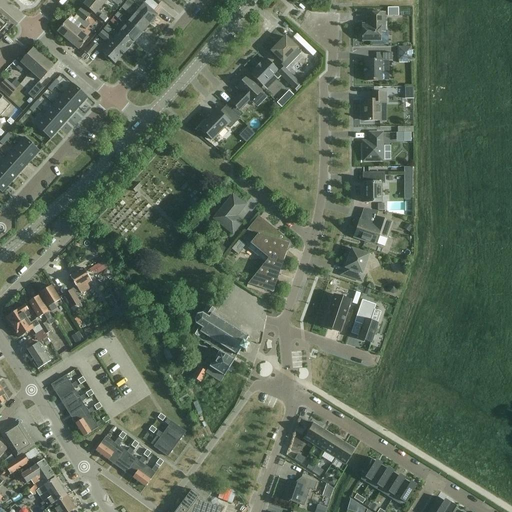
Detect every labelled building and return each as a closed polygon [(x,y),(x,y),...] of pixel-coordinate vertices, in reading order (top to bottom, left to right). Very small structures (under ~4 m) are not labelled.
[(87,0),(84,5),(95,14),(104,4),(99,0),(87,0)] [(128,0),(125,3),(149,24),(150,23),(152,23),(156,20),(155,18),(157,15),(144,3),(140,8),(133,2),(134,0),(128,0)] [(133,17),(129,21),(142,33),(149,24),(125,3),(122,8),(133,17)] [(58,32),(68,41),(78,29),(81,25),(85,21),(90,14),(81,7),(76,14),(79,17),(73,25),(67,20),(58,32)] [(397,9),(386,9),(387,17),(397,17),(397,9)] [(142,33),(129,21),(122,16),(118,12),(115,16),(125,25),(121,31),(134,42),(142,33)] [(362,33),(360,34),(360,38),(362,40),(362,41),(372,41),(372,45),(388,45),(388,32),(384,32),(384,13),(366,13),(366,24),(362,24),(362,33)] [(99,17),(104,22),(107,18),(102,14),(99,17)] [(85,21),(81,25),(86,29),(90,24),(85,21)] [(108,24),(102,31),(107,35),(113,29),(108,24)] [(88,38),(78,29),(68,41),(79,50),(88,38)] [(126,51),(113,40),(102,31),(98,35),(109,44),(102,52),(115,63),(126,51)] [(121,31),(113,40),(126,51),(134,42),(134,43),(134,42),(121,31)] [(283,63),(297,48),(285,37),(271,51),(283,63)] [(93,42),(85,52),(90,56),(98,47),(93,42)] [(411,60),(411,47),(398,47),(398,60),(411,60)] [(30,72),(43,57),(34,49),(20,64),(16,68),(21,72),(25,67),(30,72)] [(365,81),(381,81),(381,61),(392,60),(392,53),(376,53),(376,60),(365,60),(365,68),(365,73),(365,81)] [(53,66),(43,57),(30,72),(40,80),(53,66)] [(277,80),(281,76),(295,90),(300,84),(283,67),(279,72),(266,59),(260,65),(259,64),(255,68),(256,68),(250,74),(262,86),(273,75),(277,80)] [(262,91),(261,91),(260,89),(247,76),(236,88),(240,92),(231,102),(234,105),(240,111),(249,101),(251,102),(262,91)] [(11,85),(5,80),(0,85),(0,89),(9,97),(20,84),(15,80),(11,85)] [(44,87),(38,82),(27,94),(33,99),(44,87)] [(73,83),(63,94),(79,108),(88,97),(73,83)] [(404,87),(405,99),(413,99),(413,87),(404,87)] [(289,91),(277,103),(281,107),(286,102),(290,98),(293,95),(289,91)] [(364,121),(380,121),(379,102),(385,102),(385,93),(369,93),(369,100),(362,100),(363,109),(364,109),(364,121)] [(0,115),(1,116),(11,104),(0,94),(0,115)] [(63,94),(54,104),(69,118),(79,108),(63,94)] [(54,104),(44,115),(60,129),(69,118),(54,104)] [(230,109),(226,105),(219,112),(217,110),(206,122),(204,120),(198,126),(212,140),(227,125),(230,128),(239,119),(239,118),(230,109)] [(234,105),(230,109),(239,118),(243,114),(240,111),(234,105)] [(44,115),(35,125),(50,139),(60,129),(44,115)] [(363,161),(382,161),(382,133),(370,133),(370,142),(363,142),(363,161)] [(24,137),(15,148),(30,162),(40,151),(24,137)] [(15,148),(6,158),(21,172),(30,162),(15,148)] [(6,158),(0,164),(0,171),(12,182),(21,172),(6,158)] [(0,171),(0,190),(2,193),(12,182),(0,171)] [(363,203),(381,203),(381,183),(384,183),(384,173),(368,173),(368,183),(363,183),(363,203)] [(141,186),(137,182),(131,188),(135,192),(141,186)] [(239,212),(245,205),(233,195),(214,218),(232,233),(243,221),(236,215),(238,211),(239,212)] [(268,258),(285,238),(258,216),(247,230),(259,235),(250,243),(268,258)] [(353,237),(374,244),(377,234),(387,238),(392,222),(375,217),(373,224),(359,220),(353,237)] [(407,223),(403,228),(409,232),(413,227),(407,223)] [(268,258),(248,284),(273,292),(285,253),(293,244),(285,238),(268,258)] [(239,239),(232,249),(238,254),(246,245),(239,239)] [(220,244),(212,253),(219,259),(227,249),(220,244)] [(341,275),(361,281),(364,274),(361,273),(365,262),(367,261),(368,258),(367,256),(368,255),(352,249),(345,267),(344,267),(341,275)] [(94,267),(90,269),(92,272),(96,270),(98,273),(106,268),(102,263),(102,262),(94,267)] [(77,296),(81,294),(90,288),(87,283),(91,281),(84,268),(70,276),(76,287),(72,289),(64,295),(72,308),(81,302),(77,296)] [(393,294),(397,292),(399,288),(397,284),(393,282),(389,284),(387,288),(389,292),(393,294)] [(119,285),(113,289),(119,298),(128,313),(134,309),(125,294),(119,285)] [(45,290),(40,293),(51,311),(55,309),(53,304),(59,301),(51,287),(50,287),(49,286),(44,290),(45,290)] [(334,294),(323,326),(340,332),(351,300),(334,294)] [(48,312),(38,296),(28,302),(38,318),(45,314),(50,324),(55,322),(49,312),(48,312)] [(362,300),(354,322),(362,325),(358,336),(358,338),(371,342),(378,323),(377,323),(381,312),(374,309),(375,305),(362,300)] [(12,328),(26,319),(23,313),(27,310),(24,305),(14,312),(8,316),(6,318),(12,328)] [(196,338),(218,352),(219,351),(234,360),(236,356),(237,355),(238,355),(239,354),(238,353),(241,349),(243,350),(242,351),(243,352),(244,351),(245,352),(246,350),(245,350),(247,346),(248,347),(249,345),(248,345),(248,344),(247,343),(247,344),(245,343),(247,338),(248,339),(249,338),(248,337),(249,336),(248,335),(247,337),(246,336),(247,335),(246,334),(245,335),(243,334),(245,331),(240,329),(239,331),(233,327),(234,326),(233,326),(232,327),(227,323),(227,322),(226,321),(225,323),(220,319),(220,318),(219,317),(218,318),(213,315),(214,314),(213,313),(215,310),(207,305),(202,313),(200,313),(200,314),(197,314),(197,313),(196,314),(196,315),(194,318),(193,318),(193,320),(194,320),(195,323),(194,324),(194,325),(190,332),(197,336),(196,338)] [(10,306),(4,311),(8,316),(14,312),(10,306)] [(30,324),(26,319),(12,328),(19,338),(39,325),(36,320),(30,324)] [(51,331),(46,322),(40,326),(46,334),(51,331)] [(43,330),(34,336),(39,342),(43,340),(47,337),(43,330)] [(77,344),(83,340),(79,333),(73,337),(77,344)] [(153,342),(156,347),(162,344),(160,339),(153,342)] [(185,353),(189,347),(181,341),(177,347),(185,353)] [(50,361),(38,342),(25,351),(37,369),(50,361)] [(206,371),(205,373),(220,382),(228,370),(230,366),(234,360),(219,351),(218,352),(216,355),(214,354),(211,359),(213,360),(206,371)] [(198,367),(192,377),(200,382),(205,373),(206,371),(198,367)] [(76,382),(71,385),(66,375),(51,385),(59,398),(74,389),(78,386),(76,382)] [(154,400),(161,397),(157,386),(150,389),(154,400)] [(84,395),(80,398),(74,389),(59,398),(67,411),(82,401),(86,399),(84,395)] [(184,390),(177,397),(180,401),(190,399),(184,390)] [(76,424),(90,414),(95,412),(92,408),(88,410),(82,401),(67,411),(76,424)] [(193,413),(187,416),(192,427),(198,424),(193,413)] [(100,421),(96,423),(90,414),(76,424),(84,437),(99,428),(98,427),(103,425),(100,421)] [(171,421),(167,418),(165,422),(169,425),(163,434),(176,444),(186,431),(172,421),(171,421)] [(16,423),(0,432),(16,458),(35,446),(21,424),(22,421),(16,420),(16,423)] [(314,445),(324,429),(314,423),(304,439),(314,445)] [(334,436),(324,429),(314,445),(324,452),(334,436)] [(176,444),(163,434),(158,431),(156,435),(160,438),(153,446),(167,457),(176,444)] [(334,436),(324,452),(335,458),(344,442),(334,436)] [(106,437),(95,451),(108,460),(118,446),(121,442),(117,439),(114,443),(106,437)] [(355,449),(344,442),(335,458),(345,464),(355,449)] [(118,446),(108,460),(120,469),(131,455),(134,451),(130,448),(127,452),(118,446)] [(305,457),(298,452),(295,458),(301,462),(305,457)] [(4,461),(0,463),(0,465),(2,468),(6,465),(7,466),(12,461),(15,460),(11,455),(9,457),(3,461),(4,461)] [(131,455),(120,469),(133,478),(143,464),(146,460),(142,457),(139,461),(131,455)] [(28,462),(24,456),(7,467),(10,474),(28,462)] [(368,484),(381,465),(382,463),(376,459),(375,461),(368,457),(361,479),(361,480),(368,484)] [(41,487),(55,478),(44,460),(21,475),(26,483),(30,480),(33,484),(38,481),(41,487)] [(309,463),(306,468),(311,471),(314,466),(309,463)] [(143,464),(133,478),(145,487),(155,473),(158,469),(154,466),(151,470),(143,464)] [(386,468),(381,465),(368,484),(380,492),(392,472),(393,470),(387,466),(386,468)] [(315,466),(312,471),(319,476),(322,471),(315,466)] [(398,476),(392,472),(380,492),(391,499),(404,479),(405,477),(399,474),(398,476)] [(288,480),(282,499),(290,502),(290,501),(299,504),(304,506),(307,497),(310,488),(314,490),(316,482),(301,477),(299,484),(288,480)] [(41,487),(38,489),(45,501),(42,502),(45,508),(49,505),(51,504),(66,495),(55,478),(41,487)] [(337,481),(332,478),(329,483),(334,486),(337,481)] [(409,483),(404,479),(391,499),(404,506),(416,487),(415,487),(416,485),(411,481),(409,483)] [(34,486),(29,491),(32,494),(37,489),(34,486)] [(191,489),(174,511),(220,511),(222,508),(196,499),(199,495),(191,489)] [(324,505),(327,495),(322,494),(319,504),(324,505)] [(49,505),(43,511),(71,511),(74,509),(66,495),(51,504),(49,505)] [(444,511),(450,502),(445,499),(443,501),(437,497),(427,511),(444,511)] [(450,502),(444,511),(460,511),(461,511),(455,508),(456,506),(450,502)] [(372,504),(369,508),(375,511),(379,506),(373,503),(372,504)]
